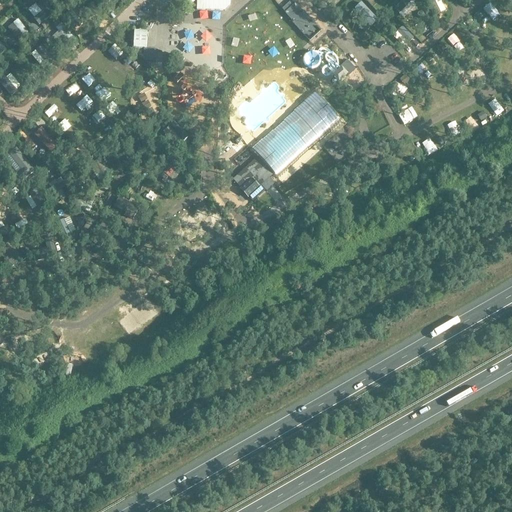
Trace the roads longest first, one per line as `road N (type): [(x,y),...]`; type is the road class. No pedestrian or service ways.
road 1 (track): [(511,228),(19,511)]
road 2 (motorway): [(511,295),(134,511)]
road 3 (motorway): [(252,511),(511,363)]
